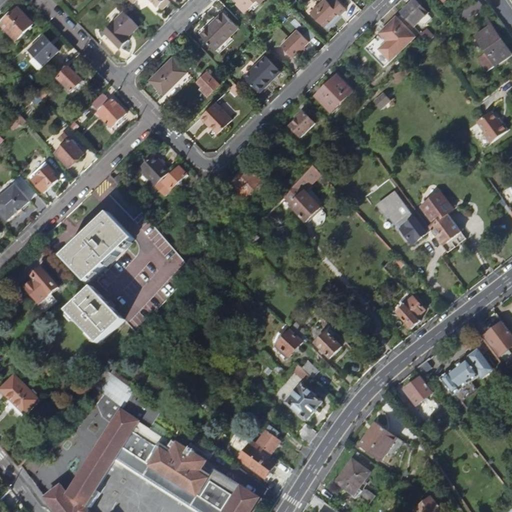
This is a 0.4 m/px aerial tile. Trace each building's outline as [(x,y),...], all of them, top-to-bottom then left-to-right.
[(130,0),(136,5),(140,0),(142,0),(143,1),(143,0),(151,0),(160,9),(161,7),(168,0),(130,0)] [(169,0),(168,0),(161,7),(165,10),(172,3),(169,0)] [(238,0),(242,3),(239,5),(247,13),(260,1),(263,4),(266,0),(238,0)] [(313,13),(326,27),(339,15),(341,17),(347,11),(336,0),(322,0),(318,4),(320,6),(313,13)] [(416,0),(403,13),(416,27),(430,14),(416,0)] [(472,5),(461,15),(466,23),(478,13),(472,5)] [(3,25),(19,41),(35,26),(19,10),(3,25)] [(126,13),(106,33),(123,51),(132,42),(129,39),(140,28),(126,13)] [(224,14),(202,35),(218,51),(240,29),(224,14)] [(398,18),(382,34),(400,53),(416,37),(398,18)] [(475,36),(495,65),(511,54),(492,25),(475,36)] [(423,35),(430,42),(436,37),(428,30),(423,35)] [(283,46),(294,58),(310,43),(298,31),(283,46)] [(29,50),(46,67),(60,52),(46,38),(39,44),(37,42),(29,50)] [(75,48),(57,65),(65,72),(82,56),(75,48)] [(266,57),(245,78),(260,94),(272,82),(269,79),(279,70),(266,57)] [(175,58),(152,81),(166,96),(189,73),(175,58)] [(72,69),(60,80),(74,94),(82,86),(79,82),(82,79),(72,69)] [(199,83),(212,95),(222,85),(210,72),(199,83)] [(340,75),(318,96),(334,112),(356,91),(340,75)] [(231,89),(243,101),(248,96),(237,84),(231,89)] [(48,88),(40,96),(41,97),(44,100),(52,92),(48,88)] [(104,94),(95,103),(99,108),(100,109),(109,100),(104,94)] [(382,99),(388,107),(393,104),(388,96),(382,99)] [(8,103),(21,117),(22,115),(27,110),(14,97),(8,103)] [(378,103),(384,111),(388,107),(382,99),(378,103)] [(114,101),(99,115),(113,130),(128,116),(114,101)] [(203,117),(209,124),(210,122),(220,133),(234,119),(218,102),(203,117)] [(95,103),(90,108),(93,112),(95,109),(97,111),(99,108),(95,103)] [(301,120),(294,126),(305,137),(318,124),(317,123),(321,119),(311,108),(307,112),(305,111),(299,118),(301,120)] [(490,114),(476,123),(485,135),(483,136),(490,145),(506,133),(501,126),(499,127),(490,114)] [(16,121),(20,126),(23,126),(27,122),(22,115),(21,117),(16,121)] [(64,148),(57,155),(71,169),(85,156),(66,136),(59,143),(64,148)] [(141,170),(158,187),(164,180),(173,172),(156,156),(141,170)] [(285,197),(311,226),(327,213),(308,193),(323,175),(314,165),(285,197)] [(238,188),(230,196),(240,206),(265,181),(250,167),(233,183),(238,188)] [(40,168),(29,177),(45,195),(59,181),(54,176),(55,174),(50,168),(45,173),(40,168)] [(164,180),(158,187),(167,197),(189,176),(182,168),(166,182),(164,180)] [(0,194),(0,211),(9,223),(32,203),(31,202),(38,196),(21,176),(0,194)] [(489,182),(499,195),(507,190),(509,189),(499,176),(489,182)] [(271,180),(278,187),(283,182),(280,179),(278,181),(274,177),(271,180)] [(507,190),(499,195),(502,199),(509,194),(507,190)] [(403,229),(414,244),(432,230),(421,215),(416,219),(397,192),(380,205),(388,216),(390,214),(397,223),(399,221),(404,228),(403,229)] [(424,206),(436,223),(432,226),(445,244),(462,232),(449,214),(455,209),(442,192),(437,196),(424,206)] [(112,213),(81,244),(106,270),(137,240),(112,213)] [(370,226),(380,237),(387,231),(376,220),(370,226)] [(247,239),(255,247),(264,237),(256,230),(247,239)] [(462,232),(445,244),(451,251),(467,239),(462,232)] [(67,256),(92,283),(106,270),(81,244),(67,256)] [(396,260),(403,268),(407,265),(399,257),(396,260)] [(40,280),(30,288),(43,304),(41,306),(47,313),(63,299),(57,292),(62,287),(46,270),(37,277),(40,280)] [(190,285),(182,294),(187,298),(195,289),(190,285)] [(63,319),(95,352),(127,320),(97,287),(63,319)] [(397,313),(412,331),(422,322),(419,319),(427,311),(415,298),(397,313)] [(271,323),(286,337),(291,331),(292,331),(287,326),(277,317),(271,323)] [(292,331),(304,342),(307,337),(305,335),(307,333),(293,320),(287,326),(292,331)] [(488,337),(511,367),(511,365),(511,333),(505,324),(488,337)] [(286,337),(274,349),(286,360),(289,357),(290,358),(304,343),(291,331),(286,337)] [(316,344),(331,360),(344,347),(329,332),(316,344)] [(370,353),(364,359),(373,368),(379,362),(370,353)] [(265,361),(285,377),(288,373),(272,360),(274,359),(269,355),(265,361)] [(443,381),(456,398),(483,377),(469,360),(443,381)] [(320,372),(309,361),(303,368),(309,373),(314,378),(320,372)] [(429,361),(418,370),(423,377),(434,369),(429,361)] [(292,370),(302,380),(309,373),(303,368),(297,363),(292,370)] [(108,369),(94,385),(128,407),(71,496),(63,486),(47,498),(57,511),(255,511),(263,499),(215,469),(214,472),(209,478),(202,474),(206,467),(210,461),(180,442),(180,443),(176,440),(173,445),(169,442),(170,439),(152,428),(164,410),(138,391),(132,387),(115,374),(108,369)] [(115,374),(132,387),(134,384),(117,372),(115,374)] [(343,379),(352,388),(358,382),(348,373),(343,379)] [(4,390),(29,415),(43,400),(19,376),(4,390)] [(407,390),(419,406),(436,393),(423,377),(407,390)] [(288,404),(308,422),(324,404),(304,386),(288,404)] [(264,411),(262,410),(253,403),(248,409),(259,418),(264,411)] [(306,425),(298,436),(311,446),(318,434),(306,425)] [(368,439),(362,447),(384,462),(401,438),(381,425),(370,441),(368,439)] [(273,427),(259,444),(266,450),(274,456),(284,443),(278,439),(282,433),(273,427)] [(255,442),(242,460),(268,480),(278,467),(263,455),(266,450),(259,444),(255,442)] [(339,483),(357,496),(362,490),(372,474),(355,461),(339,483)] [(428,470),(434,479),(439,473),(432,463),(428,470)] [(206,467),(202,474),(209,478),(214,472),(206,467)] [(425,475),(418,486),(423,494),(433,486),(425,475)] [(362,490),(357,496),(356,499),(359,501),(365,492),(362,490)] [(410,511),(440,511),(443,510),(433,498),(425,505),(423,502),(410,511)]
